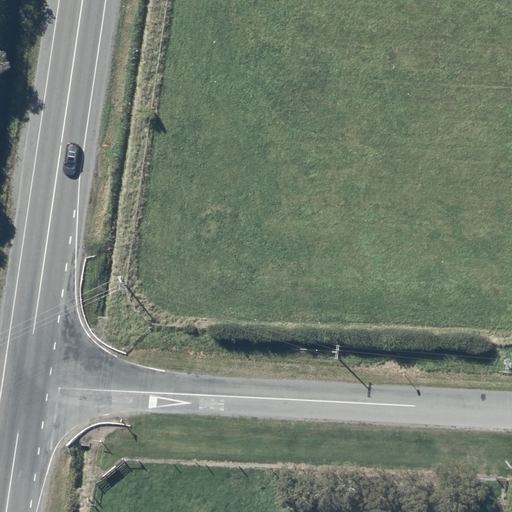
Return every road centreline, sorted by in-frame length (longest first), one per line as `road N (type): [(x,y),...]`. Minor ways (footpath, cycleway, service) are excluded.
road 1 (unclassified): [(25,383),(511,407)]
road 2 (primary): [(25,383),(81,0)]
road 3 (primary): [(6,511),(25,383)]
